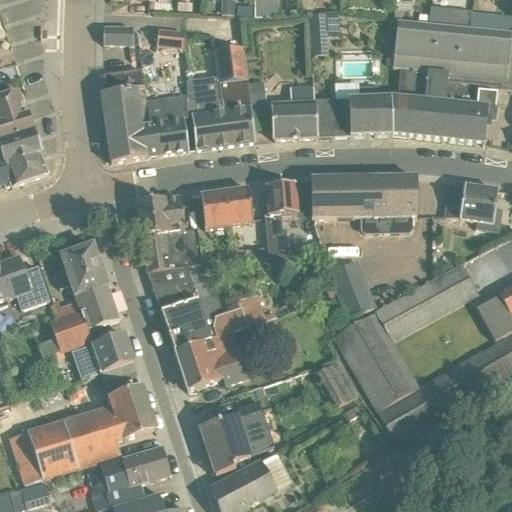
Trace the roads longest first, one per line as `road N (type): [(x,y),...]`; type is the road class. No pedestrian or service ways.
road 1 (residential): [(511,174),(332,162),(86,188)]
road 2 (residential): [(202,511),(107,206),(86,188)]
road 3 (tertiary): [(86,188),(78,0)]
